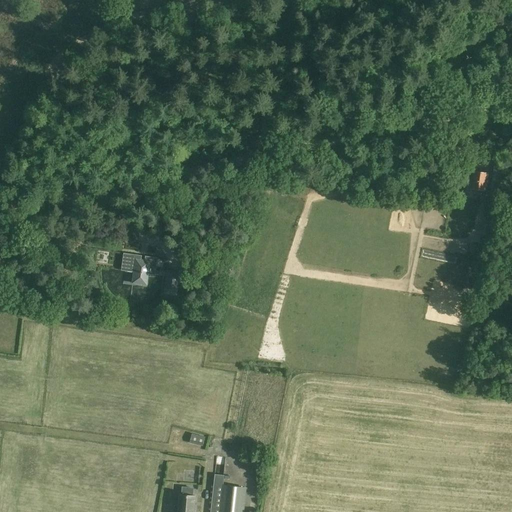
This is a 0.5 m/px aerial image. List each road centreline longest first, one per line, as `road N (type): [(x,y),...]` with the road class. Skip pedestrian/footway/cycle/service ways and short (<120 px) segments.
road 1 (track): [(0,210),(511,99)]
road 2 (track): [(260,156),(295,0)]
